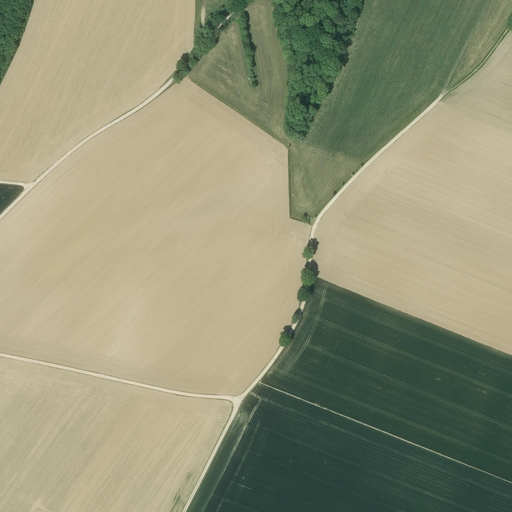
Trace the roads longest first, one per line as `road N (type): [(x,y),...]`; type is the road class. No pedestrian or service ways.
road 1 (track): [(238,401),(299,311),(315,222),(441,96)]
road 2 (track): [(30,187),(159,92),(243,0)]
road 3 (track): [(0,354),(238,401)]
road 4 (track): [(238,401),(183,511)]
